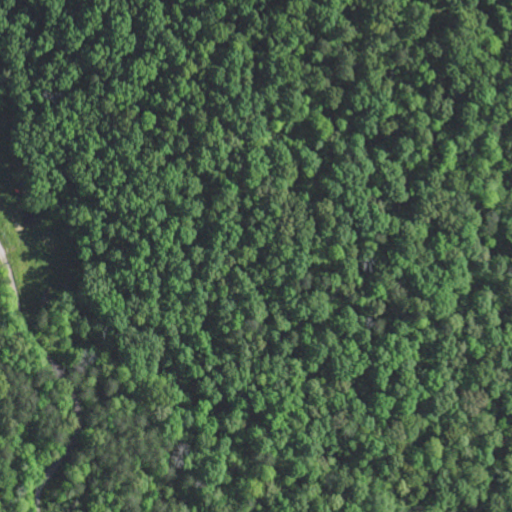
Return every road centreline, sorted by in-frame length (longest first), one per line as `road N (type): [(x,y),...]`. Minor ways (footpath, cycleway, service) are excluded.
road 1 (track): [(212,511),(511,394)]
road 2 (residential): [(0,252),(26,331),(70,396),(78,424),(78,440),(45,488),(40,511)]
